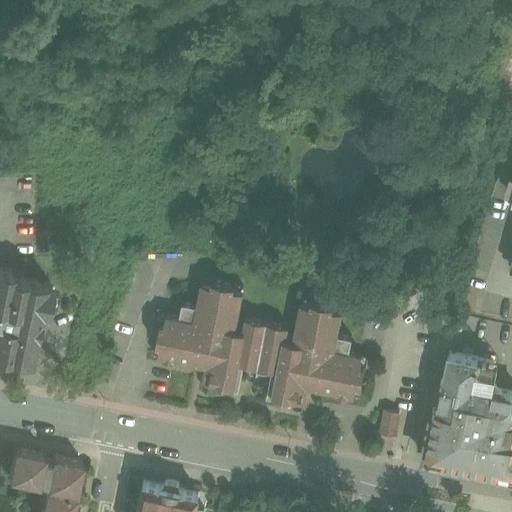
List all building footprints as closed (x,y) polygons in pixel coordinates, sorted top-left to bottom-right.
[(11,271),(0,269),(0,350),(29,357),(39,309),(43,310),(48,284),(10,277),(11,271)] [(344,304),(302,296),(294,337),(286,336),(289,323),(247,315),(247,314),(244,327),(237,326),(245,284),(204,276),(198,303),(183,300),(180,315),(163,311),(155,353),(165,355),(164,357),(165,357),(166,355),(175,357),(174,359),(175,359),(176,357),(199,362),(200,354),(208,356),(204,378),(213,380),(213,382),(239,387),(245,361),(273,366),(268,393),(294,398),(295,396),(304,398),(305,398),(309,376),(317,378),(315,385),(339,389),(338,391),(339,392),(340,390),(348,391),(348,393),(349,394),(349,392),(359,393),(367,352),(350,349),(353,334),(338,331),(344,304)] [(511,388),(486,383),(489,370),(494,371),(496,359),(451,349),(447,366),(446,366),(439,395),(440,395),(438,404),(476,412),(472,431),(475,438),(486,441),(494,436),(511,439),(511,388)] [(511,439),(494,436),(486,441),(475,438),(472,431),(476,412),(438,404),(434,407),(425,455),(511,472),(511,439)] [(401,410),(387,407),(382,431),(396,433),(401,410)] [(73,511),(84,461),(54,455),(53,460),(45,458),(46,453),(16,447),(10,477),(40,483),(41,481),(49,483),(42,511),(73,511)] [(180,482),(174,480),(167,480),(164,484),(146,481),(138,511),(205,511),(206,507),(197,505),(200,491),(181,488),(180,482)]
